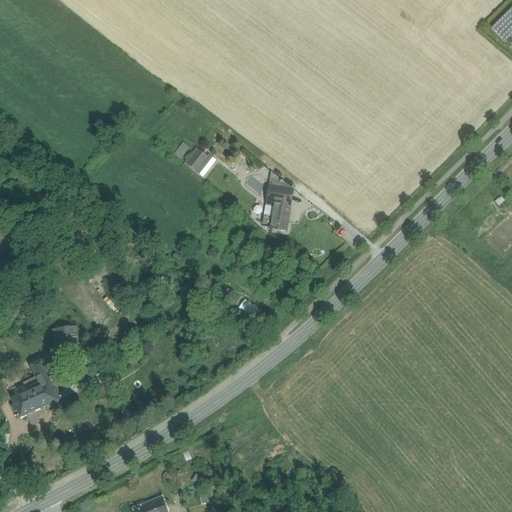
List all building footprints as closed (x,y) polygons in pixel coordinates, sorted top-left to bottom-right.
[(511,8),(491,30),(504,43),(511,35),(511,8)] [(184,144),(179,150),(184,154),(189,148),(184,144)] [(188,166),(199,152),(196,150),(185,164),(188,166)] [(207,158),(199,152),(188,166),(196,172),(207,158)] [(208,156),(207,158),(196,172),(203,178),(216,162),(208,156)] [(280,180),(272,173),(271,174),(272,174),(270,186),(279,188),(280,180)] [(293,190),(280,180),(279,188),(293,190)] [(279,188),(270,186),(267,204),(274,206),(275,204),(290,207),(293,190),(279,188)] [(265,216),(272,218),(274,206),(267,204),(265,216)] [(290,207),(275,204),(274,206),(272,218),(270,229),(286,232),(290,207)] [(265,216),(264,216),(262,227),(270,229),(272,218),(265,216)] [(15,264),(1,255),(0,257),(0,270),(7,275),(15,264)] [(253,318),(259,309),(246,299),(239,309),(253,318)] [(74,327),(53,331),(56,350),(77,347),(74,327)] [(49,358),(30,367),(36,379),(39,384),(30,389),(31,392),(32,391),(40,408),(47,405),(48,405),(60,400),(58,394),(77,385),(71,373),(59,379),(49,358)] [(100,360),(71,373),(77,385),(106,372),(100,360)] [(109,378),(106,372),(77,385),(58,394),(60,400),(109,378)] [(36,379),(24,384),(30,389),(39,384),(36,379)] [(31,392),(13,401),(22,419),(27,416),(35,412),(41,409),(40,408),(32,391),(31,392)] [(35,412),(27,416),(32,426),(40,422),(35,412)] [(166,511),(162,501),(134,511),(166,511)]
